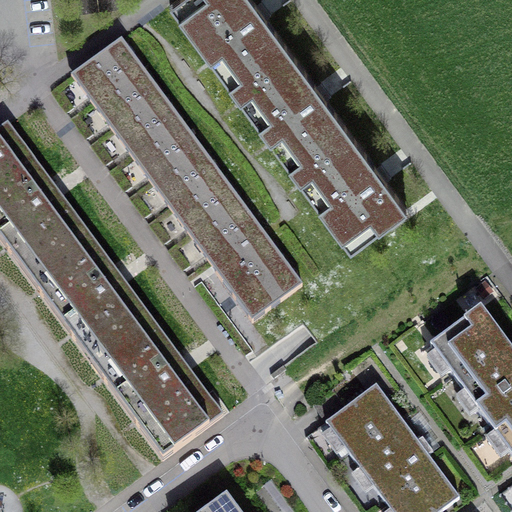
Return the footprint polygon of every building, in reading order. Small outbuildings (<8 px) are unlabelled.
[(406,209),(253,0),(177,0),(171,5),(349,250),(406,209)] [(123,42),(74,78),(253,322),(302,286),(123,42)] [(210,428),(0,145),(0,240),(164,461),(210,428)] [(511,455),(511,369),(470,309),(413,349),(495,467),(511,455)] [(441,511),(451,505),(367,387),(312,426),(373,511),(441,511)] [(268,511),(293,511),(269,481),(254,493),(268,511)] [(237,511),(226,497),(205,511),(237,511)]
